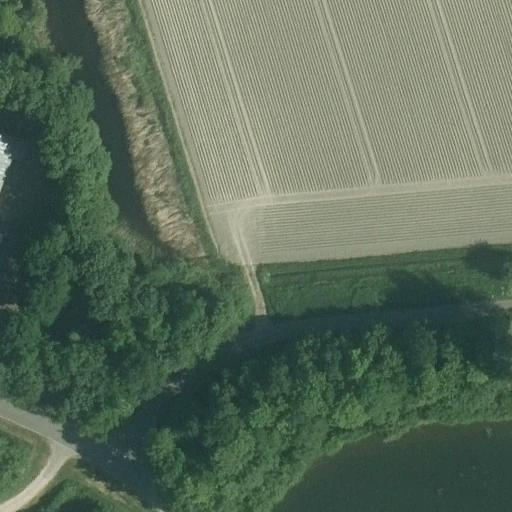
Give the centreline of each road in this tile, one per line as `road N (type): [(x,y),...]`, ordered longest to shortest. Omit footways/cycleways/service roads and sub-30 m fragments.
road 1 (unclassified): [(511,306),(280,330),(226,347),(176,383),(112,457)]
road 2 (tertiary): [(0,406),(66,429),(112,457)]
